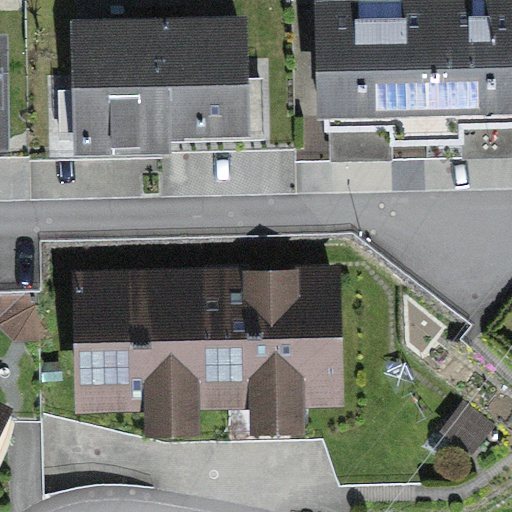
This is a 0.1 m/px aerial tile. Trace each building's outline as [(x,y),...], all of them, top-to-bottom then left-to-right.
[(511,18),(305,20),(307,141),(511,139),(511,18)] [(236,137),(233,30),(157,33),(160,139),(236,137)] [(160,139),(157,33),(81,35),(84,142),(160,139)] [(331,278),(81,288),(86,411),(336,401),(331,278)] [(478,434),(453,415),(431,445),(456,464),(478,434)]
